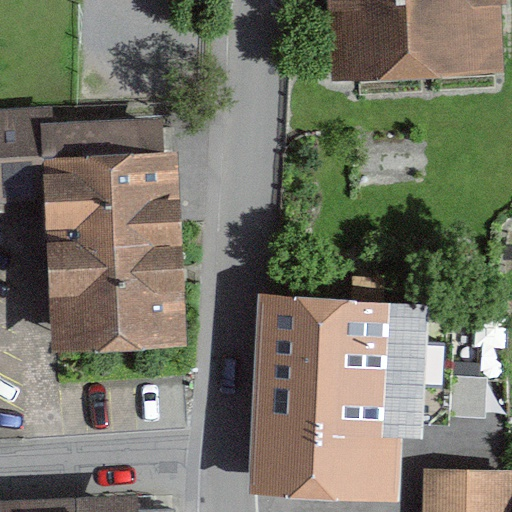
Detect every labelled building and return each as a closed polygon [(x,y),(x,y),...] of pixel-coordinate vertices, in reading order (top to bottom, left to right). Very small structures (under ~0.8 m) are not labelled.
[(355,0),(358,54),(477,49),(476,31),(488,30),(486,0),(355,0)] [(0,173),(26,172),(25,157),(43,156),(41,124),(0,126),(0,173)] [(68,229),(73,334),(164,329),(154,128),(64,132),(65,166),(49,167),(52,230),(68,229)] [(401,511),(403,451),(433,452),(439,304),(255,297),(247,506),(401,511)] [(508,511),(509,475),(436,473),(434,511),(508,511)]
